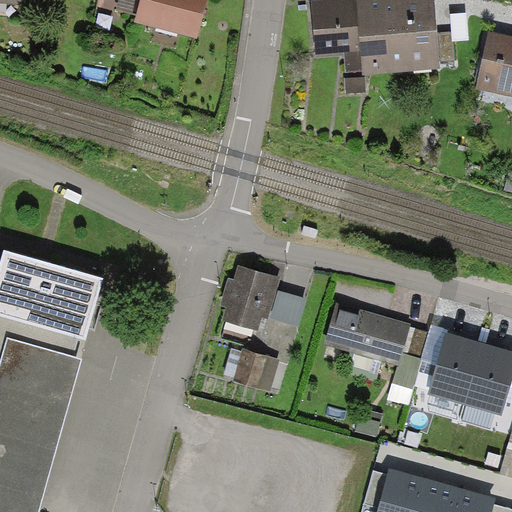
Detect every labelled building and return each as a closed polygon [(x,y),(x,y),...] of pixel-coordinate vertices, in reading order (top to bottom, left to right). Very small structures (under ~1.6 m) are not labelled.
[(142,0),(138,17),(198,33),(206,0),(142,0)] [(371,0),(361,0),(314,3),(317,51),(354,49),(355,67),(376,66),(371,0)] [(428,0),(371,0),(376,66),(432,62),(428,0)] [(454,30),(438,31),(440,61),(457,60),(454,30)] [(511,42),(489,37),(484,59),(493,61),(487,83),(511,88),(511,42)] [(86,337),(104,276),(5,248),(0,267),(0,511),(31,511),(77,354),(75,354),(80,335),(86,337)] [(232,304),(228,317),(258,325),(261,312),(268,314),(278,279),(241,269),(238,283),(231,281),(226,302),(232,304)] [(410,325),(340,304),(329,341),(398,363),(410,325)] [(429,330),(417,327),(409,354),(422,358),(429,330)] [(511,354),(511,350),(454,332),(441,375),(500,393),(511,354)] [(234,350),(227,373),(271,387),(278,363),(234,350)] [(511,438),(503,472),(511,474),(511,438)] [(489,511),(496,486),(392,461),(379,511),(489,511)]
